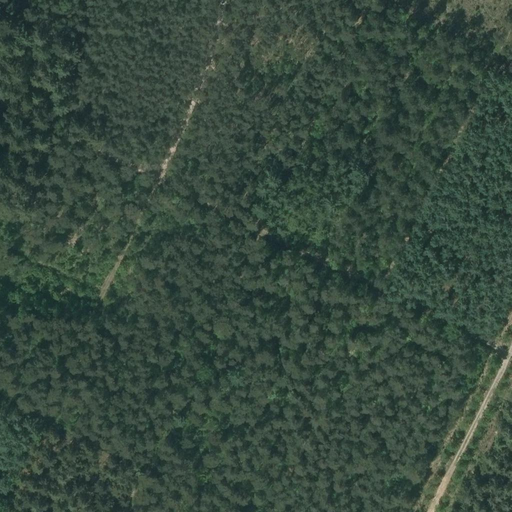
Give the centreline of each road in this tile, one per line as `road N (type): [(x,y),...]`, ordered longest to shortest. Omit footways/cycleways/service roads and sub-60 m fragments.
road 1 (track): [(0,100),(511,354)]
road 2 (track): [(368,0),(123,511)]
road 3 (track): [(223,0),(157,177),(0,484)]
road 4 (track): [(511,346),(429,511)]
road 5 (track): [(0,393),(148,459)]
